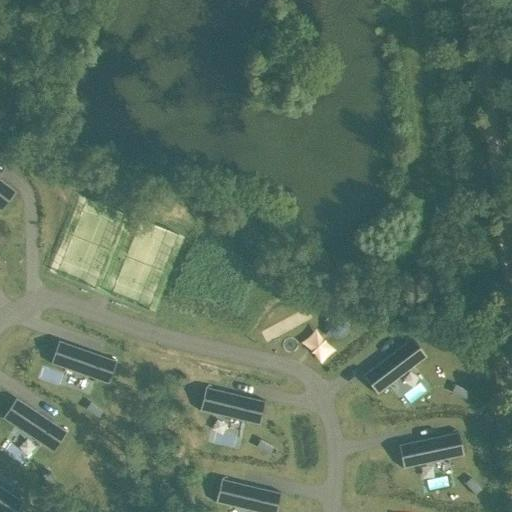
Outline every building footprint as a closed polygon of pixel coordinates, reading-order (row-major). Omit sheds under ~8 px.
[(0,179),(0,197),(8,186),(0,179)] [(69,344),(61,367),(112,385),(120,362),(69,344)] [(414,344),(371,377),(386,396),(428,363),(414,344)] [(216,363),(211,386),(263,398),(268,374),(216,363)] [(463,387),(446,389),(447,398),(464,397),(463,387)] [(95,399),(86,403),(93,419),(102,415),(95,399)] [(64,430),(20,400),(6,420),(51,450),(64,430)] [(218,428),(202,436),(207,445),(222,437),(218,428)] [(455,433),(403,444),(407,467),(460,457),(455,433)] [(468,477),(460,482),(469,497),(477,492),(468,477)] [(272,511),(278,489),(225,478),(220,501),(271,511),(272,511)] [(68,480),(63,488),(77,498),(82,490),(68,480)] [(0,486),(0,511),(11,511),(20,500),(0,486)]
